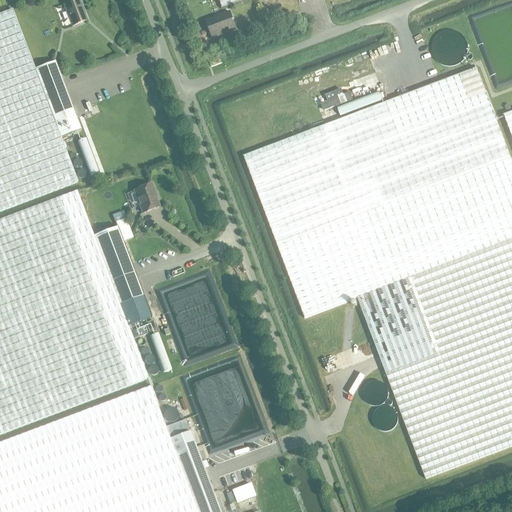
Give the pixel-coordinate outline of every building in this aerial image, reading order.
[(71,27),(87,21),(78,0),(77,0),(63,6),(71,27)] [(218,0),(222,9),(246,0),(218,0)] [(35,70),(12,10),(0,14),(0,212),(77,183),(61,138),(81,130),(55,62),(35,70)] [(212,38),(213,38),(236,29),(230,13),(206,22),(212,38)] [(471,48),(471,43),(470,40),(468,37),(465,34),(462,31),(458,30),(455,29),(452,29),(448,29),(444,30),(441,32),(439,34),(436,37),(435,40),(433,44),(433,48),(433,51),(434,55),(436,57),(438,61),(440,62),(444,65),(448,66),(451,67),(455,67),(458,66),(462,64),(465,62),(468,59),(470,55),(471,52),(471,48)] [(209,61),(210,64),(211,68),(222,64),(219,57),(209,61)] [(305,318),(357,299),(425,479),(511,446),(511,162),(477,69),(244,157),(278,247),(305,318)] [(325,101),(327,108),(357,97),(355,90),(349,92),(346,86),(330,92),(332,98),(325,101)] [(142,214),(159,208),(153,193),(154,191),(153,187),(151,186),(150,185),(134,191),(142,214)] [(0,220),(0,435),(147,380),(128,327),(151,318),(117,227),(93,237),(76,192),(0,220)] [(134,238),(124,211),(113,215),(123,242),(134,238)] [(153,321),(146,324),(149,333),(156,331),(153,321)] [(145,327),(131,332),(133,339),(147,334),(145,327)] [(388,395),(388,394),(387,390),(385,386),(383,384),(381,384),(377,383),(375,383),(372,384),(368,386),(366,389),(365,391),(365,394),(366,398),(367,400),(368,402),(370,404),(372,405),(374,405),(376,406),(378,406),(381,405),(384,403),(387,399),(388,397),(388,395)] [(0,511),(220,511),(190,432),(170,439),(150,387),(42,428),(0,443),(0,511)] [(398,421),(398,420),(397,416),(395,413),(392,411),(391,410),(387,409),(385,409),(382,410),(378,412),(376,416),(375,418),(375,420),(375,424),(376,426),(378,428),(380,430),(381,431),(383,432),(386,432),(388,432),(390,431),(394,429),(397,425),(397,424),(398,421)] [(237,503),(255,496),(250,485),(233,492),(237,503)]
